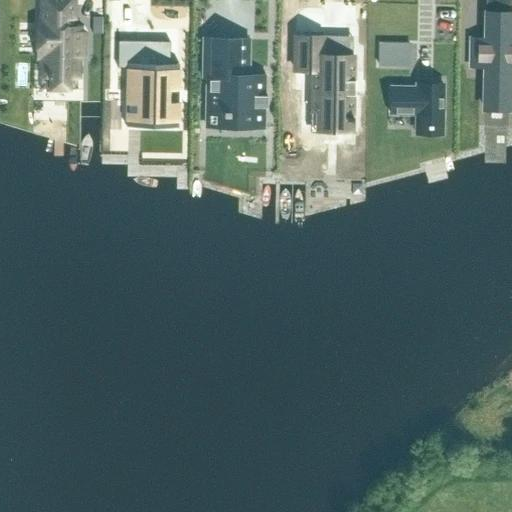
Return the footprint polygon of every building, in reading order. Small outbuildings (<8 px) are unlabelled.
[(62,0),(50,0),(49,82),(91,83),(92,1),(62,0)] [(511,65),(511,41),(509,41),(509,14),(485,14),(484,41),(470,40),(470,65),(484,65),(483,103),(507,104),(508,66),(511,65)] [(119,30),(119,45),(132,45),(132,111),(171,113),(171,47),(160,47),(160,31),(119,30)] [(264,96),(264,76),(244,76),(245,39),(212,39),(211,75),(205,75),(205,77),(205,95),(206,95),(211,95),(211,114),(234,114),(234,125),(232,125),(232,126),(234,127),(263,127),(264,108),(266,108),(266,106),(264,106),(264,97),(266,97),(266,96),(264,96)] [(291,41),(291,75),(303,75),(303,127),(336,127),(336,67),(311,67),(311,41),(291,41)] [(408,64),(408,44),(378,44),(378,64),(408,64)] [(441,134),(442,84),(415,83),(415,87),(390,87),(389,113),(415,114),(414,134),(441,134)]
